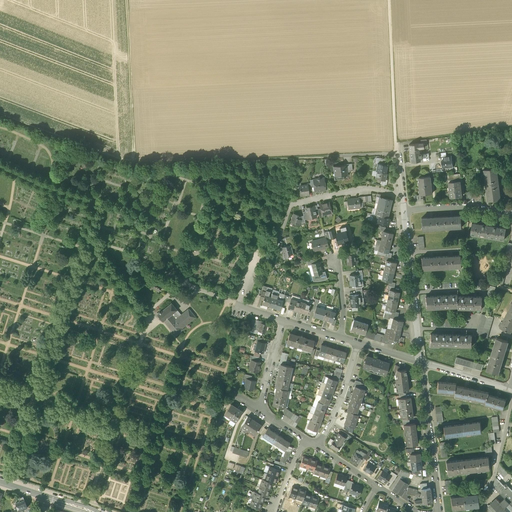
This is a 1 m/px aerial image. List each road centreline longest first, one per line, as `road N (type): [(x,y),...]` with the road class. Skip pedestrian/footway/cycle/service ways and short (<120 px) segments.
road 1 (track): [(126,0),(133,165),(0,114)]
road 2 (residential): [(421,363),(439,511)]
road 3 (residential): [(401,194),(357,189),(291,204),(280,237)]
road 4 (track): [(395,144),(388,0)]
road 5 (residential): [(510,390),(483,511)]
